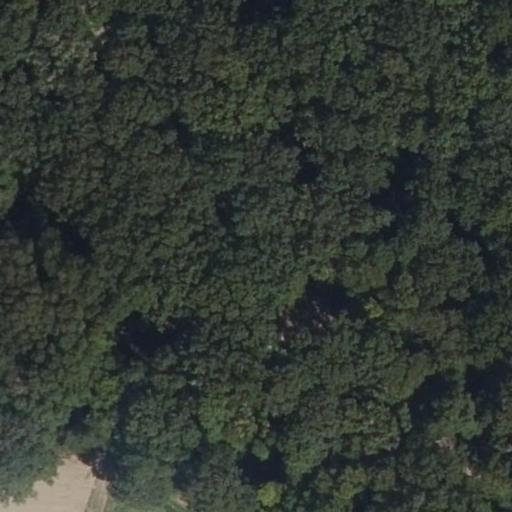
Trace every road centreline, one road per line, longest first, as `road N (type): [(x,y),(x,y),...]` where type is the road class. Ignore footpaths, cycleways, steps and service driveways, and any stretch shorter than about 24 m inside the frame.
road 1 (track): [(81,0),(327,311),(423,415),(511,492)]
road 2 (track): [(105,454),(327,311)]
